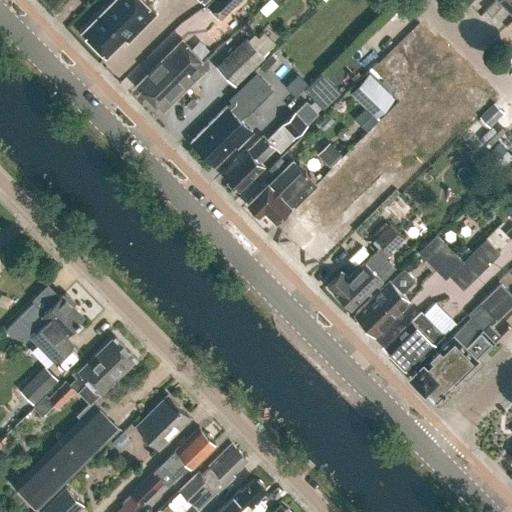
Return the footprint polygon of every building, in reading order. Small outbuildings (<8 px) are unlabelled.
[(113,0),(81,31),(105,56),(124,37),(128,41),(156,13),(142,0),(113,0)] [(238,0),(212,0),(208,5),(221,18),(238,0)] [(511,0),(493,0),(484,10),(486,12),(491,17),(502,5),(511,14),(511,0)] [(497,23),(491,17),(486,12),(480,17),(492,28),(497,23)] [(402,87),(439,51),(411,23),(375,58),(402,87)] [(260,51),(273,41),(264,29),(250,40),(260,51)] [(382,42),(380,33),(371,31),(365,37),(366,42),(366,44),(369,47),(371,47),(376,48),(382,42)] [(148,95),(195,49),(181,36),(136,83),(148,95)] [(263,55),(251,42),(245,37),(215,66),(234,84),(263,55)] [(209,62),(195,49),(148,95),(163,109),(196,75),(209,62)] [(395,99),(369,73),(350,93),(376,118),(395,99)] [(269,88),(268,87),(255,74),(231,97),(232,99),(193,137),(217,161),(235,144),(237,145),(252,131),(239,118),(269,88)] [(310,100),(319,91),(311,84),(303,93),(310,100)] [(322,93),(319,91),(310,100),(313,102),(322,93)] [(279,149),(306,123),(293,111),(267,137),(263,133),(250,146),(249,145),(225,169),(230,174),(227,176),(238,187),(250,175),(252,176),(264,164),(260,160),(274,145),(279,149)] [(334,121),(328,115),(318,125),(324,131),(334,121)] [(494,123),(480,137),(489,146),(502,133),(494,123)] [(335,151),(329,146),(317,157),(327,168),(340,156),(335,151)] [(293,204),(315,181),(292,157),(268,181),(267,180),(246,200),(258,212),(263,207),(274,219),(289,204),(292,204),(293,204)] [(381,244),(365,260),(348,277),(342,270),(329,284),(339,294),(346,303),(349,303),(350,305),(367,289),(370,291),(394,267),(380,252),(386,246),(389,250),(402,237),(390,224),(375,238),(381,244)] [(426,241),(416,250),(444,279),(449,274),(463,260),(445,240),(435,232),(426,241)] [(328,279),(361,247),(349,235),(316,267),(328,279)] [(500,253),(487,238),(463,261),(477,275),(500,253)] [(391,278),(356,311),(358,313),(358,317),(361,321),(366,321),(377,332),(402,308),(400,306),(409,298),(403,291),(415,279),(403,267),(391,279),(391,278)] [(411,373),(436,399),(511,326),(509,324),(499,333),(492,325),(511,305),(511,293),(500,281),(468,313),(471,316),(411,373)] [(34,301),(4,329),(19,344),(33,329),(35,331),(59,356),(73,342),(64,334),(76,322),(77,323),(80,320),(79,319),(83,316),(72,304),(75,302),(66,292),(63,295),(62,293),(44,310),(34,301)] [(408,368),(442,334),(419,311),(385,345),(408,368)] [(92,401),(135,358),(114,336),(78,371),(77,370),(73,374),(76,378),(69,385),(66,381),(48,398),(57,407),(76,388),(89,402),(76,415),(80,419),(13,485),(37,509),(119,429),(92,401)] [(33,403),(52,385),(38,371),(19,389),(33,403)] [(158,449),(189,418),(167,395),(135,426),(158,449)] [(191,467),(215,444),(212,442),(212,438),(208,434),(205,434),(198,427),(158,467),(155,470),(165,481),(164,482),(167,485),(176,476),(173,473),(186,462),(191,467)] [(230,475),(245,460),(231,445),(207,468),(209,470),(201,477),(197,473),(168,502),(178,511),(182,511),(191,504),(192,504),(199,498),(203,503),(215,491),(218,494),(225,487),(233,479),(230,475)] [(165,481),(155,470),(130,494),(140,504),(164,482),(165,481)] [(246,511),(255,504),(252,502),(264,490),(263,489),(262,485),(258,480),(254,481),(253,479),(241,491),(239,489),(214,511),(246,511)] [(39,511),(76,511),(84,505),(66,486),(39,511)]
